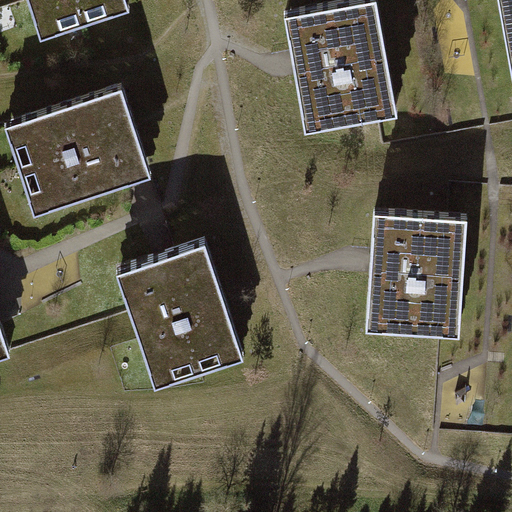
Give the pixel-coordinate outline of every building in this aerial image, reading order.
[(35,0),(48,40),(134,10),(130,0),(35,0)] [(380,0),(377,0),(289,17),(297,59),(311,128),(402,110),(380,0)] [(127,91),(10,129),(38,214),(138,182),(154,177),(139,129),(127,91)] [(466,223),(372,216),(369,260),(365,330),(458,337),(466,223)] [(165,260),(123,274),(161,385),(247,356),(210,245),(165,260)] [(0,316),(0,357),(13,353),(1,318),(0,316)]
